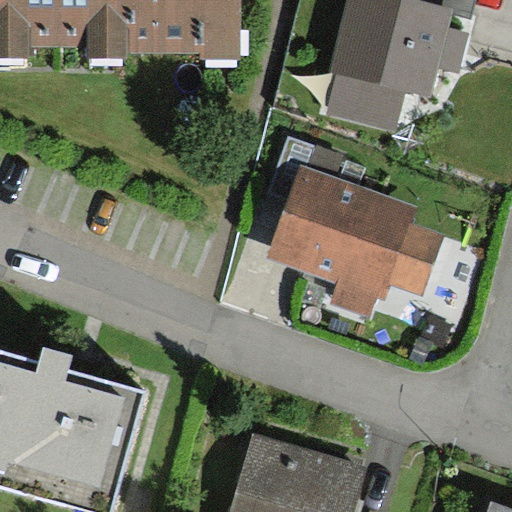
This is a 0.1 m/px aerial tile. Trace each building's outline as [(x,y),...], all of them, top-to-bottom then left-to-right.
[(0,0),(0,55),(58,55),(57,0),(0,0)] [(234,0),(57,0),(58,55),(235,54),(234,0)] [(447,16),(379,0),(358,0),(331,117),(392,131),(402,89),(428,95),(447,16)] [(338,165),(289,148),(274,190),(300,200),(278,262),(342,285),(335,304),(371,317),(408,212),(331,185),(338,165)] [(0,489),(81,511),(109,511),(143,391),(0,351),(0,489)] [(255,444),(232,511),(381,511),(390,487),(255,444)]
